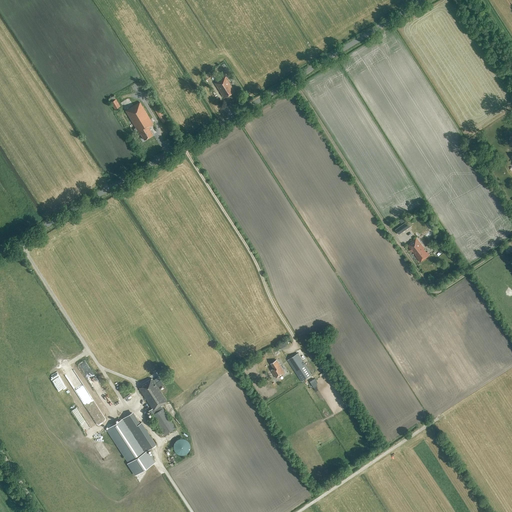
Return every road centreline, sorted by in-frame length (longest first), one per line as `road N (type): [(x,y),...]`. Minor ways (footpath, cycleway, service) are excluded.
road 1 (tertiary): [(0,253),(426,0)]
road 2 (track): [(292,80),(429,289),(511,248)]
road 3 (track): [(303,348),(182,145)]
road 4 (track): [(108,189),(0,22)]
road 5 (track): [(437,418),(298,511)]
road 6 (track): [(126,405),(159,442),(153,454),(191,511)]
